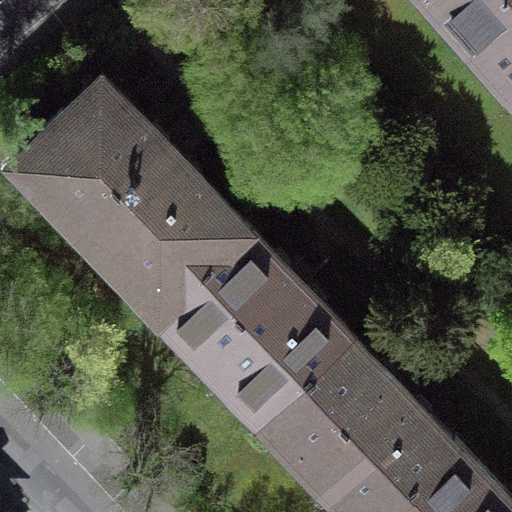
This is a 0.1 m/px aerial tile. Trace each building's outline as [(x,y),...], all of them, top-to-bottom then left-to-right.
[(511,0),(435,0),(505,78),(511,71),(511,0)] [(157,299),(244,216),(183,153),(194,142),(184,132),(174,122),(164,132),(103,70),(67,104),(66,103),(15,152),(157,299)] [(297,270),(244,216),(157,299),(262,408),(349,325),(297,270)] [(402,380),(349,325),(262,408),(361,511),(374,511),(454,434),(402,380)] [(511,511),(511,494),(454,434),(374,511),(511,511)]
